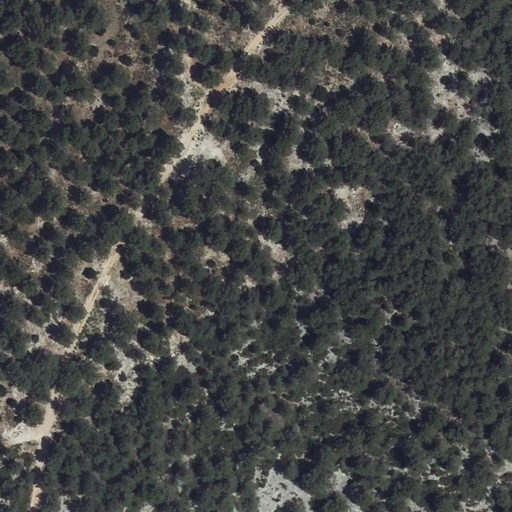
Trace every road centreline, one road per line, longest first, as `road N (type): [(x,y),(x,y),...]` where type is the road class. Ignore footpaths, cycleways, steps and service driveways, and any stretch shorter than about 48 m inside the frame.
road 1 (track): [(24,511),(95,299),(137,216),(213,102)]
road 2 (track): [(213,102),(300,0)]
